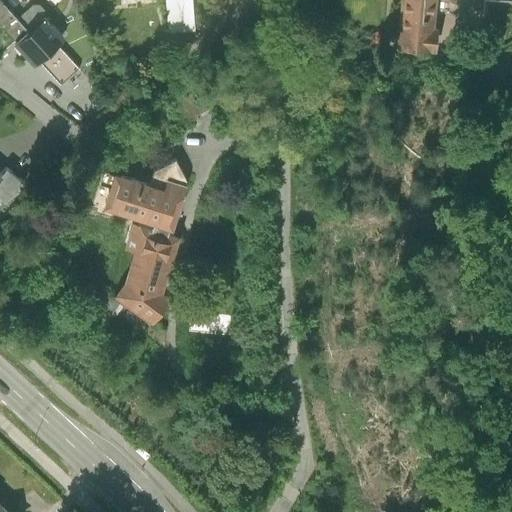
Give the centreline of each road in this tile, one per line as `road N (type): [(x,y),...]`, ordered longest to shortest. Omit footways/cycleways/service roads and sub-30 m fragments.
road 1 (residential): [(274,511),(296,481),(284,12)]
road 2 (residential): [(0,87),(53,127),(114,141),(284,12)]
road 3 (primary): [(141,511),(0,380)]
